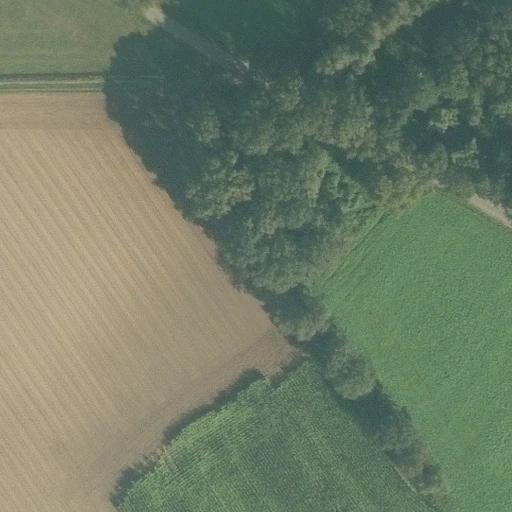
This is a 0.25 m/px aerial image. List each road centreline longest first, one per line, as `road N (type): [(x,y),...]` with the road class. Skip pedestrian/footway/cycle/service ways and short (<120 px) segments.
road 1 (unclassified): [(135,0),(511,216)]
road 2 (track): [(0,85),(177,79),(232,61)]
road 3 (track): [(262,274),(205,188),(166,79)]
road 4 (track): [(349,0),(313,27),(232,61)]
